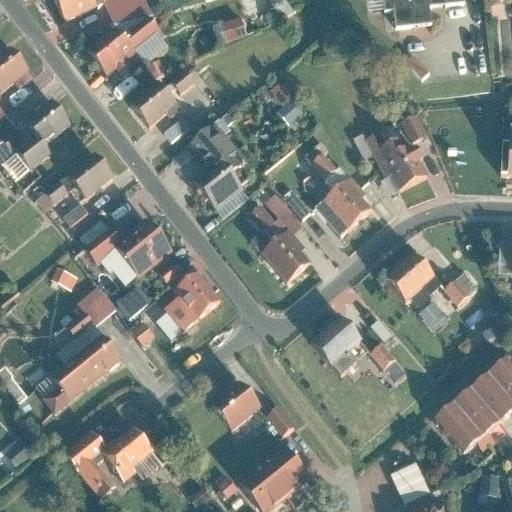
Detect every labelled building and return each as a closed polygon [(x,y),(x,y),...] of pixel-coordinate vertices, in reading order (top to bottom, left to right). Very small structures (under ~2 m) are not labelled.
[(50,0),(62,28),(104,10),(130,0),(50,0)] [(130,0),(104,10),(112,30),(144,23),(137,0),(130,0)] [(426,8),(461,5),(460,0),(362,0),(363,3),(380,2),(381,17),(395,16),(396,27),(428,25),(426,8)] [(123,44),(114,32),(83,56),(102,80),(158,36),(148,24),(123,44)] [(237,24),(212,30),(216,47),(240,41),(237,24)] [(0,95),(24,75),(5,52),(0,55),(0,95)] [(152,82),(165,78),(161,63),(148,67),(152,82)] [(185,69),(130,111),(146,131),(175,109),(169,102),(195,83),(185,69)] [(283,113),(280,114),(286,125),(299,118),(282,86),(271,92),(283,113)] [(42,150),(70,128),(52,104),(22,127),(38,147),(15,164),(27,179),(51,161),(42,150)] [(424,139),(414,120),(400,128),(410,147),(424,139)] [(0,146),(14,136),(5,124),(0,127),(0,146)] [(244,167),(214,130),(187,152),(217,189),(228,180),(244,167)] [(425,179),(411,150),(402,154),(398,147),(382,155),(400,191),(425,179)] [(80,206),(109,184),(93,162),(64,183),(72,194),(80,206)] [(331,175),(320,164),(310,173),(321,184),(331,175)] [(217,227),(247,205),(228,180),(217,189),(198,203),(217,227)] [(64,183),(42,199),(51,210),(72,194),(64,183)] [(372,215),(348,187),(320,211),(344,239),(372,215)] [(287,216),(273,201),(260,213),(273,228),(287,216)] [(86,221),(79,211),(61,224),(68,234),(86,221)] [(273,228),(260,213),(247,224),(261,239),(273,228)] [(149,234),(148,233),(116,258),(136,283),(168,256),(149,234)] [(117,250),(107,238),(85,256),(95,268),(117,250)] [(282,245),(260,263),(284,293),(306,274),(282,245)] [(434,284),(414,257),(382,280),(403,307),(434,284)] [(511,278),(511,259),(492,258),(489,292),(511,294),(511,284),(511,278)] [(52,283),(73,292),(78,280),(57,272),(52,283)] [(472,296),(461,282),(443,296),(455,310),(472,296)] [(217,312),(196,283),(174,299),(195,328),(217,312)] [(112,318),(94,295),(74,311),(92,333),(112,318)] [(120,304),(121,320),(139,319),(137,303),(120,304)] [(356,349),(337,326),(308,349),(328,373),(356,349)] [(143,327),(131,336),(141,350),(153,341),(143,327)] [(119,368),(99,341),(47,378),(59,395),(43,406),(51,416),(119,368)] [(173,353),(159,347),(153,361),(167,367),(173,353)] [(393,366),(382,354),(370,364),(381,376),(393,366)] [(511,373),(507,367),(487,384),(511,413),(511,373)] [(511,419),(511,413),(487,384),(468,399),(496,433),(511,419)] [(255,416),(239,394),(213,414),(229,436),(255,416)] [(496,433),(468,399),(451,413),(479,447),(496,433)] [(479,447),(451,413),(433,428),(460,461),(479,447)] [(289,435),(274,418),(265,426),(280,443),(289,435)] [(153,463),(133,436),(103,459),(124,485),(153,463)] [(102,454),(89,437),(61,459),(96,505),(112,493),(89,464),(102,454)] [(277,511),(305,489),(276,454),(232,491),(249,511),(277,511)] [(427,497),(413,471),(390,483),(405,509),(427,497)] [(483,478),(480,498),(497,500),(499,480),(483,478)]
